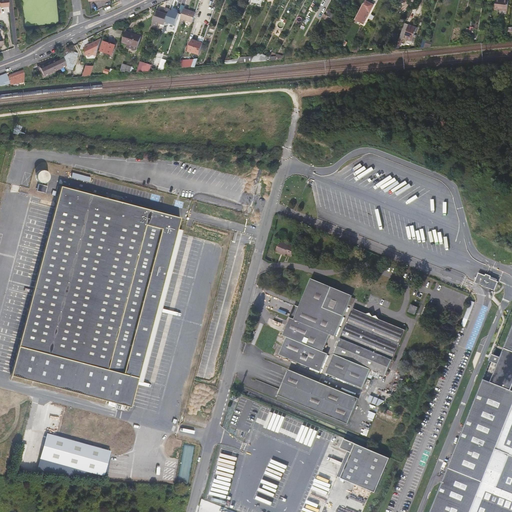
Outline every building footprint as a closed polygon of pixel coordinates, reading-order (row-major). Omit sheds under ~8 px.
[(509,1),(504,1),(501,0),(496,0),(495,10),(508,12),(509,1)] [(374,5),(366,1),(356,20),(360,22),(366,11),(370,13),(374,5)] [(263,6),(256,22),(260,24),(267,7),(263,6)] [(180,20),(192,24),(196,12),(184,9),(180,20)] [(326,10),(322,18),(330,22),(334,15),(330,13),(326,10)] [(165,25),(168,15),(156,11),(151,26),(156,27),(158,22),(159,23),(165,25)] [(165,27),(168,28),(170,24),(175,25),(179,14),(170,11),(165,27)] [(417,28),(409,25),(405,38),(413,41),(417,28)] [(142,34),(127,30),(126,31),(123,43),(128,45),(127,48),(137,51),(142,34)] [(168,42),(173,44),(177,31),(173,30),(168,42)] [(92,54),(96,55),(101,39),(82,48),(87,57),(92,54)] [(188,51),(199,55),(203,44),(192,40),(188,51)] [(101,51),(112,55),(115,46),(104,42),(101,51)] [(351,51),(357,53),(360,48),(354,45),(351,51)] [(257,52),(252,62),(267,61),(269,57),(257,52)] [(66,66),(62,57),(39,67),(44,77),(64,67),(66,66)] [(197,66),(196,59),(180,59),(180,67),(197,66)] [(139,62),(139,71),(150,71),(150,63),(139,62)] [(130,72),(132,67),(123,64),(120,71),(125,73),(126,71),(130,72)] [(0,75),(0,85),(24,82),(24,74),(23,70),(9,75),(7,73),(0,75)] [(38,181),(38,182),(39,183),(40,183),(42,184),(44,184),(46,183),(47,182),(48,182),(49,180),(50,177),(49,175),(48,173),(47,171),(44,170),(41,170),(39,171),(38,173),(37,175),(36,177),(37,179),(38,181)] [(72,172),(71,177),(89,182),(90,177),(72,172)] [(106,188),(108,180),(97,177),(96,185),(106,188)] [(46,194),(48,187),(38,184),(37,191),(46,194)] [(166,214),(166,213),(61,185),(10,374),(129,406),(136,381),(177,228),(180,217),(171,214),(171,216),(166,214)] [(183,230),(177,228),(136,381),(142,383),(183,230)] [(295,247),(280,241),(276,250),(286,254),(287,253),(292,256),(295,247)] [(490,289),(497,292),(501,283),(493,280),(493,278),(488,275),(487,277),(481,274),(477,284),(484,287),(486,286),(489,287),(490,289)] [(333,287),(312,278),(301,304),(295,320),(290,318),(283,335),(288,337),(280,355),(291,359),(290,362),(297,364),(298,362),(321,372),(334,342),(328,340),(335,323),(341,325),(353,295),(333,287)] [(473,302),(468,314),(472,315),(477,303),(473,302)] [(418,307),(412,304),(409,312),(415,314),(418,307)] [(407,330),(379,319),(377,316),(373,317),(371,313),(367,314),(354,308),(327,374),(331,375),(365,389),(370,378),(381,382),(384,375),(388,377),(407,330)] [(484,383),(432,511),(511,511),(511,334),(502,359),(494,355),(491,362),(500,366),(491,386),(484,383)] [(350,425),(361,399),(335,388),(304,375),(291,370),(281,395),(350,425)] [(372,404),(378,406),(382,397),(376,395),(372,404)] [(60,420),(61,407),(47,405),(46,419),(60,420)] [(102,482),(110,449),(45,433),(37,466),(102,482)] [(390,458),(346,439),(343,448),(350,451),(354,453),(343,478),(376,492),(390,458)] [(343,478),(354,453),(350,451),(339,476),(343,478)]
